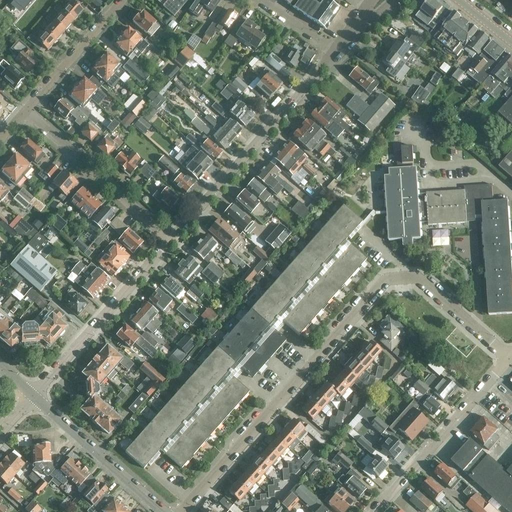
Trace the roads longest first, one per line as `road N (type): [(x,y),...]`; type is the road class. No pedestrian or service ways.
road 1 (residential): [(181,511),(382,282),(416,278),(510,358)]
road 2 (residential): [(165,241),(334,52)]
road 3 (residential): [(510,358),(373,511)]
road 4 (residential): [(31,396),(165,241)]
road 5 (residential): [(165,241),(24,111)]
road 6 (residential): [(162,511),(31,396)]
road 7 (residential): [(123,0),(24,111)]
